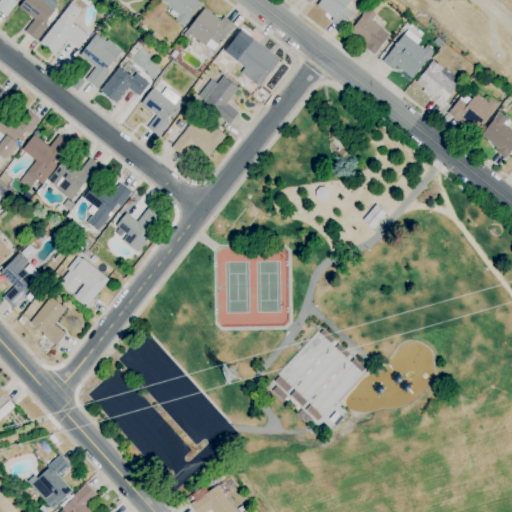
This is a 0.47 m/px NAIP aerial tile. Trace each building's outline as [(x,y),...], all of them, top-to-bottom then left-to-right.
[(0,0),(0,11),(5,16),(16,2),(14,0),(0,0)] [(35,40),(47,25),(44,23),(54,10),(41,0),(22,0),(18,6),(33,18),(24,31),(35,40)] [(202,2),(199,0),(161,0),(178,14),(174,19),(182,25),(202,2)] [(342,27),(353,13),(345,7),(350,0),(318,0),(315,5),(342,27)] [(81,9),(67,1),(40,44),(55,54),(64,39),(78,48),(87,33),(72,23),(81,9)] [(220,19),(202,7),(185,32),(213,53),(234,24),(222,16),(220,19)] [(371,21),(375,13),(364,7),(349,35),(378,51),(388,31),(371,21)] [(240,72),(259,86),(279,58),(239,29),(223,51),(244,66),(240,72)] [(94,66),(85,79),(95,86),(121,50),(95,32),(78,55),(94,66)] [(432,61),(413,82),(439,106),(458,85),(432,61)] [(127,87),(138,96),(149,82),(136,72),(132,77),(118,66),(99,90),(115,102),(127,87)] [(238,86),(222,75),(216,83),(210,78),(195,98),(230,122),(238,111),(226,103),(238,86)] [(139,103),(153,113),(144,124),(155,134),(182,100),(165,86),(160,93),(152,87),(139,103)] [(498,104),(489,97),(486,101),(475,92),(469,99),(462,93),(448,111),(474,133),(498,104)] [(511,147),(511,130),(502,123),(507,117),(498,111),(479,136),(506,156),(511,147)] [(171,146),(186,158),(196,146),(208,156),(225,135),(214,126),(210,132),(193,119),(171,146)] [(35,159),(19,180),(29,187),(35,179),(41,183),(70,143),(57,133),(49,145),(32,134),(21,150),(35,159)] [(80,170),(62,159),(47,183),(75,200),(97,163),(87,158),(80,170)] [(96,208),(86,221),(97,230),(116,204),(119,206),(131,191),(118,182),(109,193),(94,182),(82,197),(96,208)] [(313,196),(312,190),(316,186),(322,186),(326,189),(326,195),(323,199),(317,199),(313,196)] [(359,218),(373,203),(383,212),(369,227),(359,218)] [(137,221),(125,212),(111,232),(138,251),(162,216),(148,205),(137,221)] [(13,307),(36,281),(21,268),(27,261),(17,252),(0,271),(0,273),(13,285),(2,297),(13,307)] [(86,305),(107,277),(78,255),(57,282),(73,295),(72,295),(86,305)] [(57,343),(65,332),(54,324),(65,307),(48,296),(29,324),(57,343)] [(301,405),(306,399),(324,415),(364,368),(318,327),(272,380),(301,405)] [(301,406),(317,420),(322,415),(306,401),(301,406)] [(68,464),(59,454),(28,483),(51,508),(71,490),(57,474),(68,464)] [(91,511),(84,504),(95,493),(85,483),(55,511),(91,511)] [(207,491),(203,486),(187,496),(198,511),(204,511),(210,509),(212,511),(233,511),(235,511),(217,484),(207,491)]
